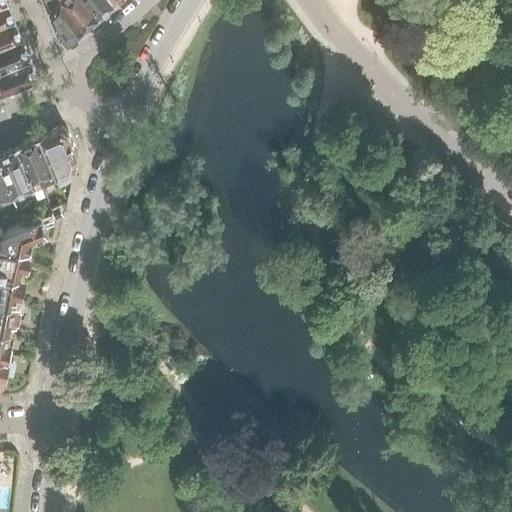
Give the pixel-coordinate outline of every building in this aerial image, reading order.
[(62,0),(61,2),(84,28),(99,15),(85,0),(62,0)] [(85,0),(99,15),(115,2),(112,0),(85,0)] [(66,44),(84,28),(61,2),(56,7),(48,9),(56,30),(66,44)] [(0,28),(15,23),(8,4),(0,6),(0,28)] [(0,47),(21,40),(15,23),(0,28),(0,47)] [(0,71),(29,61),(21,40),(0,47),(0,71)] [(0,94),(31,83),(34,74),(29,61),(0,71),(0,94)] [(56,172),(74,164),(77,151),(68,128),(61,125),(41,133),(54,169),(56,172)] [(33,183),(37,190),(38,194),(44,210),(53,206),(43,182),(57,176),(56,172),(54,169),(41,133),(18,142),(33,183)] [(37,190),(33,183),(18,142),(0,150),(0,158),(14,191),(17,199),(37,190)] [(0,215),(4,226),(24,217),(20,207),(17,199),(14,191),(0,158),(0,215)] [(7,239),(30,244),(32,245),(34,233),(50,227),(47,220),(64,212),(60,203),(53,206),(44,210),(24,217),(4,226),(2,227),(7,239)] [(503,235),(509,225),(491,214),(485,224),(503,235)] [(0,267),(24,273),(24,271),(23,271),(24,263),(26,264),(27,260),(29,260),(31,248),(30,247),(30,244),(7,239),(0,237),(0,267)] [(0,267),(0,297),(20,302),(20,299),(16,298),(18,291),(20,291),(21,287),(24,285),(25,278),(23,275),(24,273),(0,267)] [(16,318),(20,302),(0,297),(0,325),(12,328),(13,326),(12,326),(14,317),(16,318)] [(0,352),(7,354),(8,350),(11,349),(12,342),(10,339),(12,328),(0,325),(0,352)] [(0,385),(0,386),(1,385),(2,385),(4,373),(5,373),(9,355),(7,354),(0,352),(0,385)]
